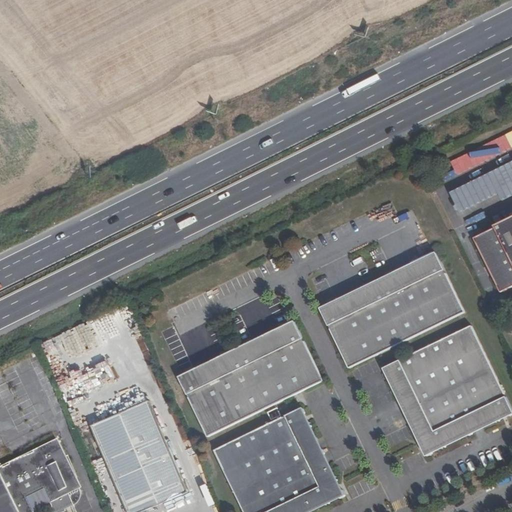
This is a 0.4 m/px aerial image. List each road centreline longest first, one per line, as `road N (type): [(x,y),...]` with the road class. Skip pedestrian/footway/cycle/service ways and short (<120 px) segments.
road 1 (motorway): [(511,23),(0,279)]
road 2 (motorway): [(0,316),(511,62)]
